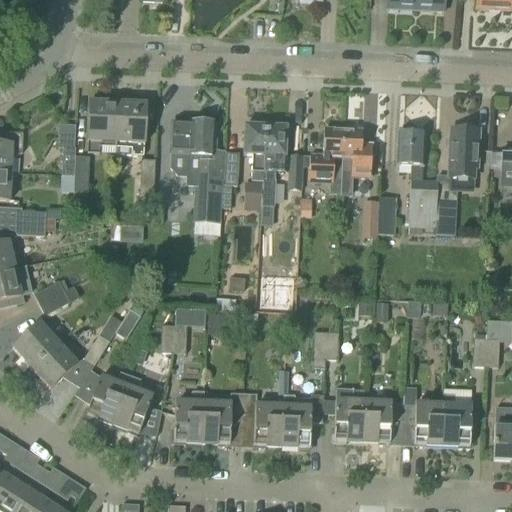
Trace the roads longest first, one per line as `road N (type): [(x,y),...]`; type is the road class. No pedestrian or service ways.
road 1 (residential): [(511,75),(59,55)]
road 2 (residential): [(328,494),(103,485),(0,417)]
road 3 (residential): [(511,501),(328,494)]
